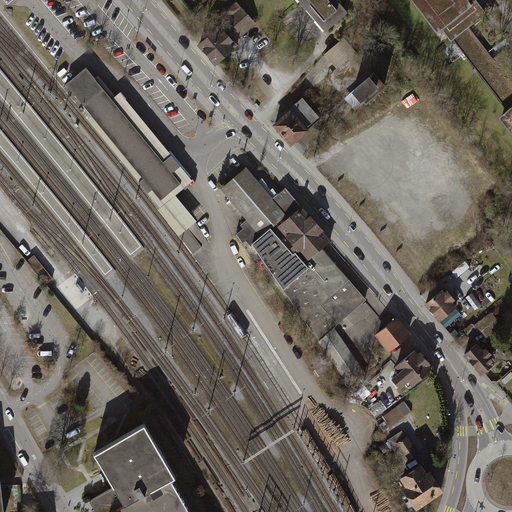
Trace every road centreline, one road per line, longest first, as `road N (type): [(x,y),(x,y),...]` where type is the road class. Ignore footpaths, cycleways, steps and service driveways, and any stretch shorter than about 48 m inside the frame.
road 1 (secondary): [(127,0),(402,301)]
road 2 (secondary): [(402,301),(356,230),(144,0)]
road 3 (residential): [(0,406),(61,511)]
